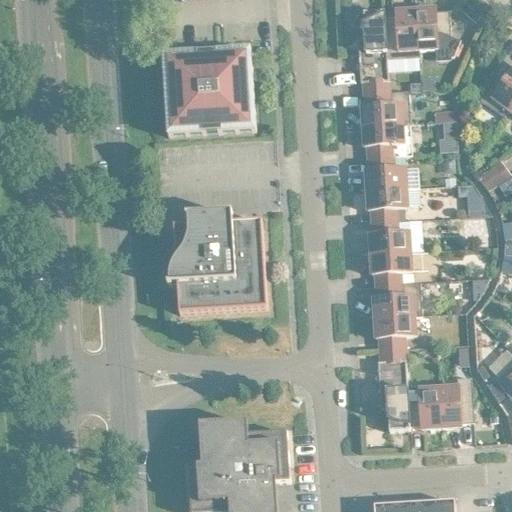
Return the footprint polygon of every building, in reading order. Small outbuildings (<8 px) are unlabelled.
[(354,0),(342,0),(343,12),(355,11),(354,0)] [(478,0),(469,0),(463,8),(480,22),(490,11),(478,0)] [(440,9),(420,10),(422,51),(424,51),(441,50),(442,58),(458,57),(459,55),(464,43),(464,41),(454,37),(453,12),(440,12),(440,9)] [(422,51),(420,10),(400,11),(400,15),(389,16),(391,60),(424,58),(424,51),(422,51)] [(368,95),(394,94),(393,93),(391,60),(389,16),(388,12),(368,13),(369,37),(362,37),(364,64),(367,65),(367,69),(364,71),(365,84),(367,83),(368,95)] [(464,43),(459,55),(462,56),(467,44),(464,43)] [(167,56),(172,137),(260,132),(255,50),(217,52),(217,44),(200,45),(201,54),(167,56)] [(509,118),(511,113),(511,111),(511,64),(504,59),(484,101),(493,106),(509,118)] [(425,83),(414,83),(414,93),(425,92),(425,83)] [(365,108),(367,127),(407,125),(407,126),(414,126),(412,92),(393,93),(394,94),(368,95),(369,107),(365,108)] [(460,111),(439,112),(440,123),(460,122),(460,111)] [(372,147),(372,159),(397,158),(397,157),(416,156),(414,126),(407,126),(407,125),(367,127),(368,147),(372,147)] [(448,140),(443,140),(444,153),(462,152),(462,139),(448,140)] [(370,171),(371,191),(411,189),(410,169),(398,170),(397,158),(372,159),(373,171),(370,171)] [(511,171),(504,160),(482,178),(492,191),(511,178),(511,171)] [(459,177),(448,178),(449,187),(460,186),(459,177)] [(470,186),(462,186),(462,198),(471,198),(470,186)] [(376,211),(376,223),(401,221),(401,209),(412,209),(411,189),(371,191),(372,211),(376,211)] [(191,226),(178,227),(183,314),(271,309),(266,221),(237,223),(237,213),(190,216),(191,226)] [(374,235),(375,255),(415,253),(414,233),(402,233),(401,221),(376,223),(377,235),(374,235)] [(379,275),(380,287),(405,285),(405,273),(416,273),(415,253),(375,255),(376,275),(379,275)] [(378,319),(419,317),(426,317),(424,283),(405,285),(380,287),(381,299),(377,299),(378,319)] [(383,339),(384,351),(410,349),(409,337),(420,337),(419,317),(378,319),(379,339),(383,339)] [(410,349),(384,351),(385,363),(382,363),(383,375),(386,377),(386,381),(383,383),(385,409),(392,409),(393,432),(415,431),(414,427),(413,402),(410,349)] [(487,366),(481,370),(488,380),(494,376),(487,366)] [(511,370),(510,373),(501,379),(511,396),(511,370)] [(462,387),(444,388),(446,429),(466,428),(466,424),(478,423),(475,379),(462,380),(462,387)] [(424,401),(413,402),(414,427),(426,427),(426,430),(446,429),(444,388),(423,389),(424,401)] [(195,511),(282,511),(280,483),(294,482),(291,432),(253,434),(252,422),(204,425),(206,465),(192,466),(195,511)] [(378,511),(459,511),(459,502),(379,507),(378,511)]
